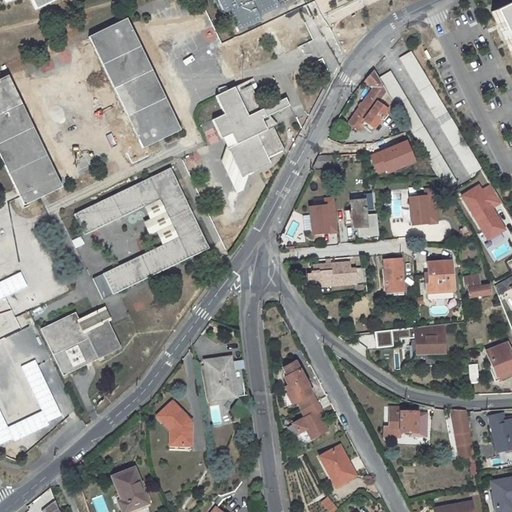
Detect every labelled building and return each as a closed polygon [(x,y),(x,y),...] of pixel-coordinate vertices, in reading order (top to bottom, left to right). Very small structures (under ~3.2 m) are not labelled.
[(5,0),(6,3),(12,0),(30,0),(35,9),(53,0),(5,0)] [(238,31),(260,20),(258,16),(273,8),(269,0),(217,0),(222,11),(227,9),(238,31)] [(511,3),(492,14),(511,55),(511,3)] [(127,18),(90,36),(143,148),(181,130),(127,18)] [(399,59),(469,176),(481,169),(411,52),(399,59)] [(373,85),(351,117),(348,121),(358,128),(363,120),(373,127),(387,108),(377,101),(386,89),(379,77),(374,69),(365,79),(373,85)] [(446,189),(457,182),(390,70),(379,77),(386,89),(446,189)] [(9,75),(0,79),(0,151),(25,204),(62,186),(9,75)] [(234,86),(215,95),(224,113),(211,119),(221,139),(231,134),(236,144),(227,149),(241,178),(271,164),(268,158),(285,150),(273,127),(266,130),(261,119),(288,106),(284,98),(262,109),(250,84),(237,90),(234,86)] [(343,153),(344,145),(327,139),(320,154),(343,153)] [(319,156),(313,167),(334,166),(333,155),(319,156)] [(115,293),(211,247),(172,168),(76,214),(87,235),(162,199),(181,236),(105,273),(95,277),(106,298),(115,293)] [(407,179),(408,187),(424,186),(423,178),(407,179)] [(408,225),(436,223),(435,194),(407,195),(408,225)] [(353,227),(366,226),(363,199),(350,201),(351,210),(344,210),(345,220),(352,220),(353,227)] [(307,204),(308,235),(335,233),(334,202),(307,204)] [(383,260),(386,291),(403,289),(400,259),(383,260)] [(424,278),(426,298),(453,295),(450,262),(427,264),(428,278),(424,278)] [(310,272),(311,286),(354,282),(354,271),(348,272),(347,263),(312,266),(312,272),(310,272)] [(478,286),(476,275),(463,277),(464,287),(466,287),(466,284),(467,284),(470,297),(490,293),(489,284),(478,286)] [(349,307),(350,320),(366,318),(365,305),(349,307)] [(44,328),(66,373),(100,356),(122,345),(103,306),(81,317),(78,311),(44,328)] [(433,358),(445,357),(444,328),(419,328),(419,327),(387,330),(388,337),(415,334),(415,343),(412,344),(412,359),(426,358),(425,363),(433,363),(433,358)] [(496,380),(511,374),(511,357),(506,342),(487,350),(497,375),(494,375),(496,380)] [(225,360),(205,363),(210,398),(235,393),(231,363),(225,364),(225,360)] [(315,403),(307,387),(308,387),(296,364),(285,370),(285,378),(289,386),(286,387),(289,394),(294,404),(297,402),(301,410),(315,403)] [(235,393),(210,398),(211,402),(248,396),(243,365),(231,366),(235,393)] [(470,384),(480,383),(479,366),(469,367),(470,384)] [(326,430),(317,412),(320,411),(316,402),(315,403),(301,410),(306,419),(293,425),(300,440),(306,441),(326,430)] [(474,456),(470,431),(466,411),(466,410),(451,409),(455,434),(460,458),(469,457),(474,456)] [(417,412),(397,411),(390,411),(390,425),(401,425),(400,431),(416,431),(417,423),(417,412)] [(164,439),(169,445),(167,455),(167,460),(184,463),(188,436),(172,412),(153,424),(164,439)] [(428,412),(417,412),(416,431),(416,437),(428,438),(428,412)] [(511,447),(511,421),(511,418),(505,419),(503,413),(492,415),(494,425),(495,431),(492,432),(491,432),(495,450),(511,447)] [(319,457),(333,482),(344,477),(346,479),(355,475),(340,446),(319,457)] [(146,499),(135,468),(113,475),(119,495),(116,496),(121,511),(122,511),(137,507),(136,503),(146,499)] [(344,477),(333,482),(334,485),(346,479),(344,477)] [(511,478),(493,482),(497,511),(509,511),(511,511),(511,504),(511,503),(511,478)] [(327,511),(330,511),(335,509),(326,496),(319,501),(327,511)] [(43,511),(60,511),(54,501),(42,508),(43,511)] [(474,511),(473,501),(435,507),(435,511),(474,511)]
